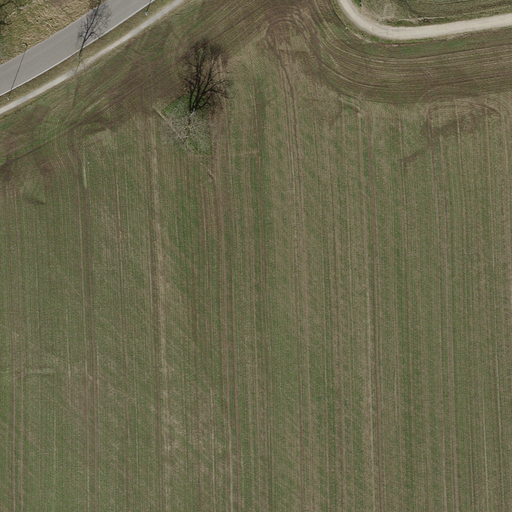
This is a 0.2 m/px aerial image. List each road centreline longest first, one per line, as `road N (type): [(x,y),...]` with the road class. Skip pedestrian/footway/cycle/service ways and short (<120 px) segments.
road 1 (track): [(511,19),(387,32),(358,22),(345,0)]
road 2 (residential): [(133,0),(0,82)]
